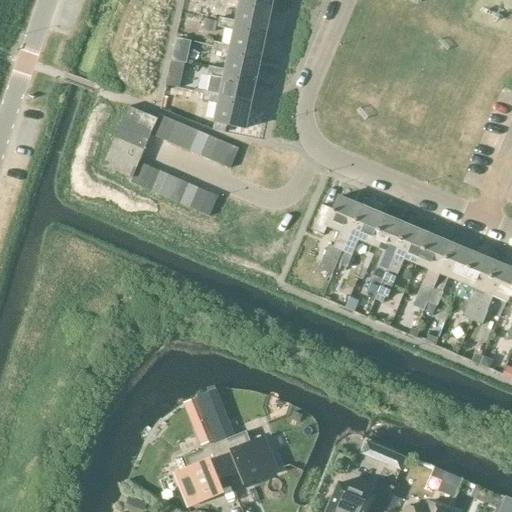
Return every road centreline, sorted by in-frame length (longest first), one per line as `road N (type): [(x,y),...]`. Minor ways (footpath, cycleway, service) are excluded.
road 1 (residential): [(511,233),(316,147),(304,115),(350,0)]
road 2 (unclassified): [(0,142),(50,0)]
